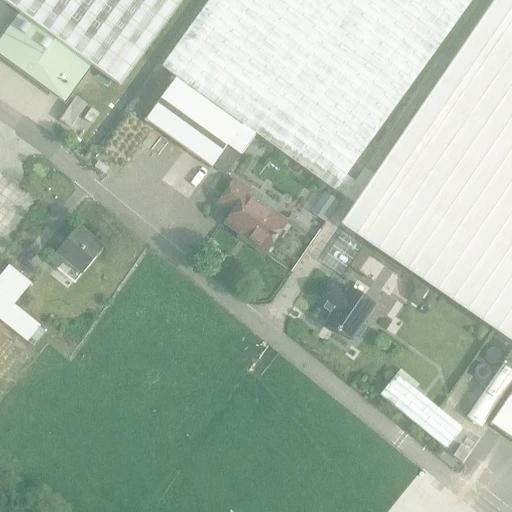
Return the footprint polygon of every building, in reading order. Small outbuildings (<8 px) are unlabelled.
[(0,0),(18,13),(91,66),(118,86),(180,0),(0,0)] [(209,0),(161,67),(176,78),(255,135),(336,192),(406,93),(473,0),(209,0)] [(511,343),(511,0),(495,0),(406,132),(340,226),(357,237),(511,343)] [(18,13),(0,38),(0,56),(63,103),(91,66),(18,13)] [(241,156),(255,135),(176,78),(146,121),(211,168),(227,146),(241,156)] [(141,92),(157,102),(164,91),(148,81),(141,92)] [(75,98),(59,121),(70,128),(86,105),(75,98)] [(91,108),(83,120),(91,126),(100,115),(91,108)] [(153,173),(145,194),(172,204),(179,183),(153,173)] [(264,255),(285,223),(245,195),(248,191),(233,181),(217,204),(231,214),(224,224),(249,241),(247,244),(264,255)] [(324,193),(311,213),(325,222),(325,223),(339,203),(324,193)] [(80,276),(103,249),(76,227),(47,263),(56,271),(63,262),(80,276)] [(0,319),(26,341),(38,327),(12,306),(29,284),(8,268),(0,278),(0,319)] [(364,329),(363,325),(360,323),(373,305),(349,288),(347,291),(335,283),(318,309),(330,317),(325,324),(349,340),(352,337),(354,338),(358,338),(364,329)] [(511,347),(501,364),(511,371),(511,347)] [(396,375),(379,396),(445,449),(461,429),(396,375)] [(511,392),(489,426),(511,441),(511,392)] [(460,445),(452,457),(462,463),(470,451),(460,445)]
